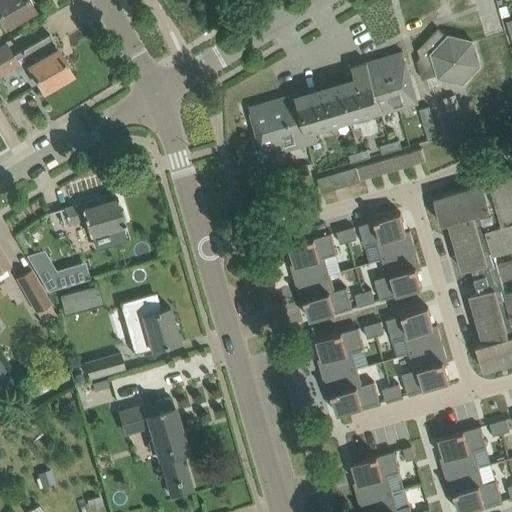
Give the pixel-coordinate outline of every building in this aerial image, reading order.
[(0,0),(0,15),(6,26),(35,9),(29,0),(0,0)] [(439,28),(418,49),(423,68),(420,69),(422,79),(425,78),(428,89),(439,86),(436,75),(463,82),(479,64),(473,41),(449,35),(448,37),(439,28)] [(33,73),(43,90),(73,73),(49,34),(21,50),(29,65),(33,73)] [(6,42),(0,45),(0,74),(19,64),(13,55),(6,42)] [(403,51),(378,59),(392,109),(418,101),(403,51)] [(352,66),(356,79),(367,113),(380,109),(381,112),(392,109),(378,59),(352,66)] [(356,79),(327,87),(337,122),(367,113),(356,79)] [(298,96),(311,142),(318,140),(315,128),(337,122),(327,87),(298,96)] [(297,93),(273,99),(288,149),(311,142),(298,96),(297,93)] [(288,149),(273,99),(249,106),(251,112),(264,156),(288,149)] [(420,109),(429,140),(439,137),(430,106),(420,109)] [(381,145),(383,153),(402,148),(400,140),(381,145)] [(318,178),(322,192),(361,180),(361,179),(426,160),(422,148),(318,178)] [(349,154),(352,162),(371,157),(368,149),(349,154)] [(308,164),(296,167),(298,176),(310,173),(308,164)] [(446,204),(437,207),(442,223),(449,221),(464,270),(472,267),(482,300),(473,303),(485,342),(477,344),(482,361),(491,358),(493,367),(511,361),(511,289),(506,291),(502,280),(511,277),(511,268),(510,260),(498,264),(494,252),(511,247),(511,177),(508,178),(505,169),(489,174),(491,184),(485,186),(484,184),(444,196),(446,204)] [(66,229),(87,223),(90,234),(126,224),(118,197),(98,204),(96,198),(60,208),(66,229)] [(401,212),(359,224),(361,232),(365,245),(377,242),(382,258),(416,248),(410,229),(406,230),(401,212)] [(331,233),(289,245),(294,263),(290,264),(296,283),(330,273),(325,257),(337,253),(331,233)] [(353,240),(345,243),(348,255),(357,252),(353,240)] [(0,291),(1,291),(0,289),(0,271),(11,266),(0,247),(0,291)] [(387,275),(375,278),(381,299),(423,287),(418,269),(422,268),(416,248),(382,258),(387,275)] [(42,251),(26,255),(47,290),(62,285),(54,270),(42,251)] [(357,252),(348,255),(352,267),(360,264),(357,252)] [(360,264),(352,267),(355,279),(363,276),(360,264)] [(30,267),(14,276),(34,312),(36,310),(43,322),(57,314),(30,267)] [(330,273),(296,283),(301,303),(305,302),(311,320),(353,307),(347,287),(335,290),(330,273)] [(363,276),(355,279),(359,291),(367,288),(363,276)] [(123,301),(120,302),(134,353),(180,341),(170,306),(162,309),(161,305),(159,306),(156,294),(123,303),(123,301)] [(410,312),(386,319),(392,340),(405,336),(409,353),(443,343),(437,323),(434,324),(428,307),(410,312)] [(358,327),(316,339),(321,357),(318,358),(323,377),(357,368),(352,351),(364,348),(358,327)] [(380,335),(372,337),(375,349),(384,347),(380,335)] [(414,369),(402,373),(408,394),(431,387),(450,381),(445,363),(449,362),(448,360),(443,343),(409,353),(414,369)] [(384,347),(375,349),(379,361),(387,359),(384,347)] [(72,365),(76,381),(124,368),(119,352),(72,365)] [(387,359),(379,361),(382,373),(391,370),(387,359)] [(357,368),(323,377),(329,397),(333,396),(338,414),(380,402),(374,381),(362,384),(357,368)] [(391,370),(382,373),(386,385),(394,383),(391,370)] [(107,379),(92,383),(94,390),(109,386),(107,379)] [(192,489),(182,451),(187,449),(174,406),(173,406),(170,396),(151,402),(119,411),(126,433),(150,426),(159,457),(160,457),(171,495),(173,494),(192,489)] [(506,418),(498,420),(502,432),(510,430),(506,418)] [(498,420),(490,423),(493,435),(502,432),(498,420)] [(481,425),(438,437),(444,455),(440,457),(446,476),(479,466),(475,450),(487,446),(481,425)] [(412,445),(403,448),(407,460),(415,457),(412,445)] [(394,450),(352,462),(357,481),(353,482),(359,501),(393,491),(388,475),(400,471),(394,450)] [(479,466),(446,476),(451,495),(455,494),(460,511),(461,511),(502,500),(496,479),(484,483),(479,466)] [(393,491),(359,501),(361,511),(412,511),(410,504),(398,508),(393,491)] [(99,495),(88,499),(90,507),(102,504),(99,495)]
